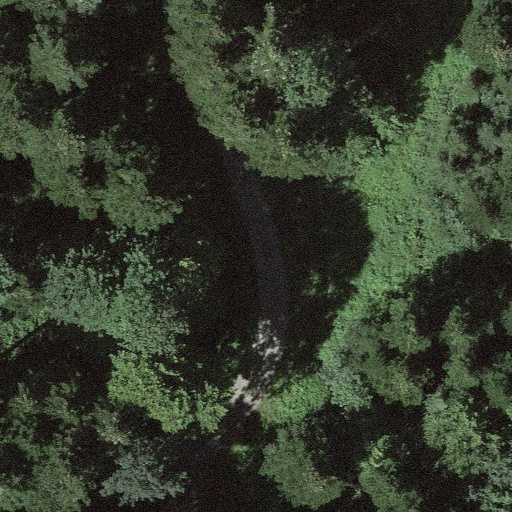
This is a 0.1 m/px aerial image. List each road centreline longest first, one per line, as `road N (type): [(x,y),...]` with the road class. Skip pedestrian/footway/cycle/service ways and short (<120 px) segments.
road 1 (track): [(173,0),(273,296),(268,364),(199,444)]
road 2 (track): [(0,489),(127,485),(199,444)]
